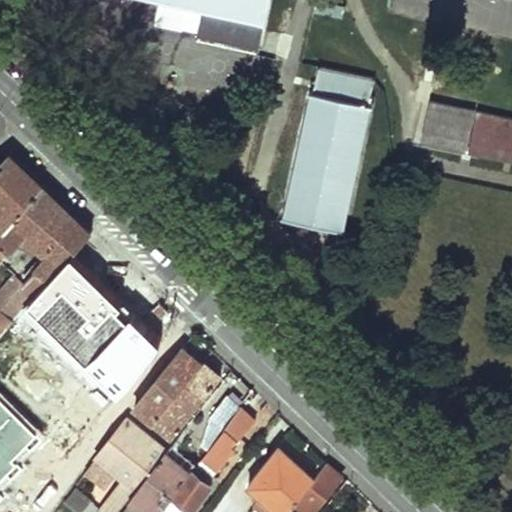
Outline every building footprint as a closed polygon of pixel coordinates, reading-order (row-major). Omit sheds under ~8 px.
[(157,0),(153,19),(195,29),(194,34),(257,48),(267,0),(157,0)] [(511,2),(503,0),(476,0),(469,24),(511,37),(511,2)] [(374,76),(318,64),(313,87),(309,86),(281,213),(346,228),(374,101),(369,100),(374,76)] [(476,107),(430,97),(421,138),(467,148),(476,107)] [(511,115),(477,108),(468,148),(511,158),(511,115)] [(162,337),(74,252),(33,296),(30,300),(121,389),(162,337)] [(21,284),(24,282),(13,272),(0,287),(0,307),(13,318),(30,300),(33,296),(21,284)] [(201,359),(181,343),(135,405),(154,420),(201,359)] [(218,373),(201,359),(154,420),(171,433),(218,373)] [(41,428),(0,388),(0,489),(0,480),(19,461),(13,456),(41,428)] [(238,404),(224,391),(208,412),(223,424),(238,404)] [(238,404),(223,424),(201,453),(216,465),(237,438),(234,435),(251,416),(238,404)] [(115,511),(166,446),(127,415),(85,470),(102,483),(114,469),(121,474),(97,506),(90,500),(81,511),(115,511)] [(279,443),(245,485),(277,511),(285,511),(290,507),(317,474),(279,443)] [(153,511),(155,511),(190,466),(166,446),(115,511),(140,511),(145,506),(153,511)] [(317,474),(290,507),(295,511),(313,511),(345,473),(328,460),(317,474)] [(185,511),(209,480),(190,466),(155,511),(185,511)]
